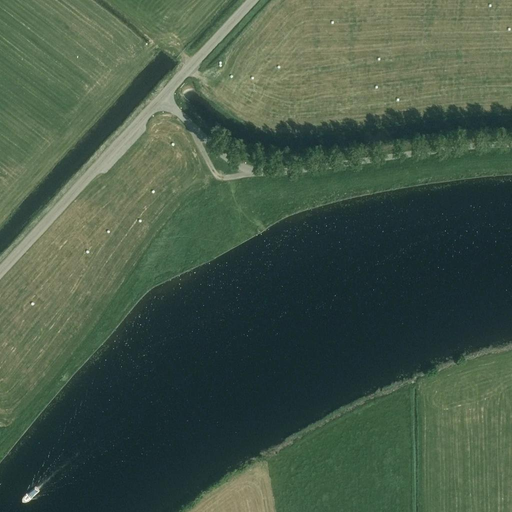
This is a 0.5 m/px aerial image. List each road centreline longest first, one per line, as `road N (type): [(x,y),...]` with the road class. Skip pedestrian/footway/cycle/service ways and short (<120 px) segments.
road 1 (unclassified): [(162,96),(221,154),(260,172),(511,144)]
road 2 (unclassified): [(0,273),(162,96)]
road 3 (unclassified): [(162,96),(251,0)]
